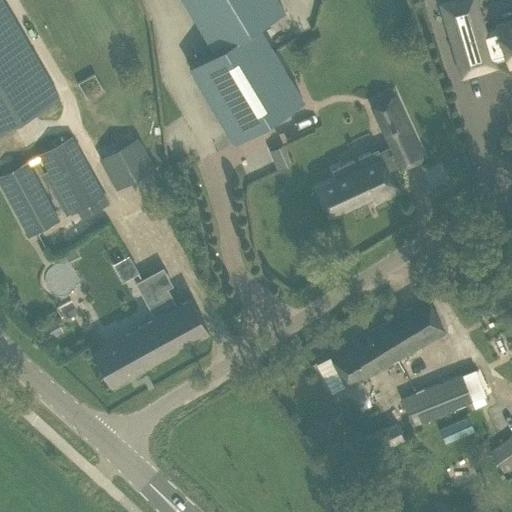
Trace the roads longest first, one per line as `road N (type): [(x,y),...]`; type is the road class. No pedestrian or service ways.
road 1 (unclassified): [(114,450),(156,410),(511,192)]
road 2 (unknown): [(275,335),(147,0)]
road 3 (unclassified): [(114,450),(0,344)]
